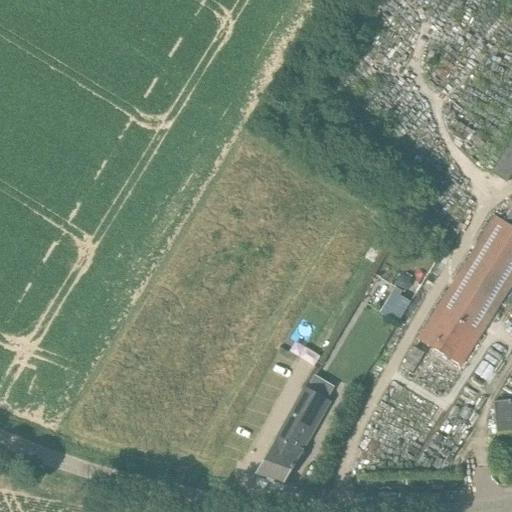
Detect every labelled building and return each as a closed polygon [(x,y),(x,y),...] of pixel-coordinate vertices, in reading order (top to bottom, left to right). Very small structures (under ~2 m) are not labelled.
[(508,185),(511,177),(511,140),(491,175),(508,185)] [(511,210),(504,223),(495,216),(417,342),(462,368),(484,332),(511,286),(511,210)] [(420,265),(397,253),(392,261),(413,275),(420,265)] [(413,375),(424,355),(414,349),(402,369),(413,375)] [(285,484),(305,449),(301,447),(328,401),(306,388),(274,440),(276,441),(257,475),(285,484)] [(511,400),(494,403),(497,434),(511,432),(511,400)]
